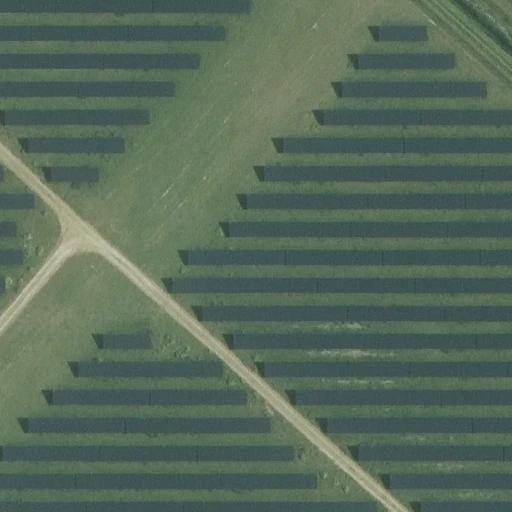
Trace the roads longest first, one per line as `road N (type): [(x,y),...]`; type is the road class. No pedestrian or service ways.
road 1 (track): [(84,235),(394,511)]
road 2 (track): [(0,327),(84,235),(0,159)]
